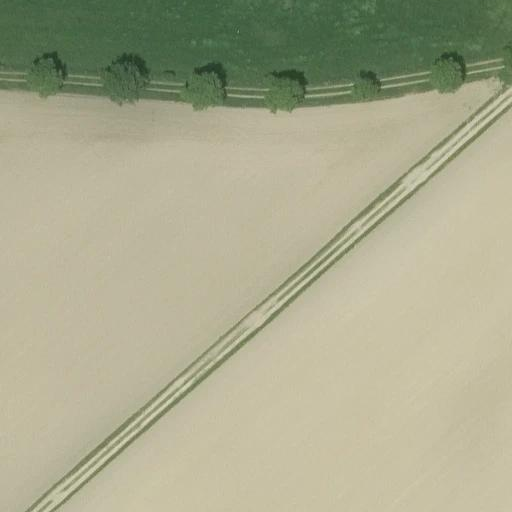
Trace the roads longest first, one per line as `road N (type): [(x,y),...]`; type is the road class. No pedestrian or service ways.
road 1 (track): [(511,105),(46,511)]
road 2 (track): [(0,78),(280,99),(511,61)]
